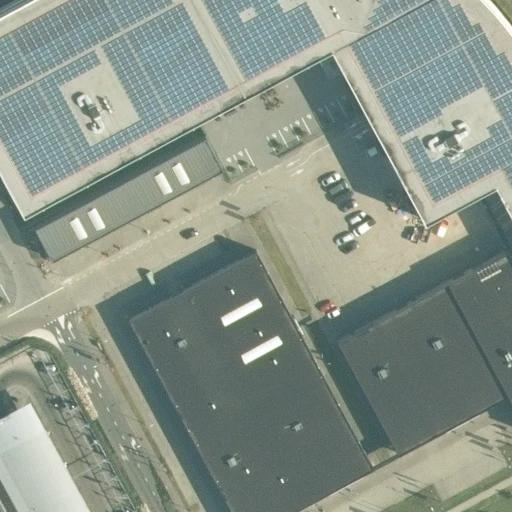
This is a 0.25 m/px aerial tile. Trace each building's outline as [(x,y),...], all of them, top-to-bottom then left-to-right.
[(0,169),(22,210),(329,45),(378,135),(384,146),(423,218),(475,190),(493,181),(511,216),(511,29),(505,21),(505,20),(487,0),(11,0),(0,6),(0,169)] [(222,167),(204,134),(31,234),(51,258),(222,167)] [(310,352),(256,249),(183,289),(239,391),(310,352)] [(511,262),(505,249),(336,340),(397,453),(503,395),(511,410),(511,262)] [(231,511),(286,511),(372,466),(310,352),(238,392),(183,289),(127,318),(231,511)] [(40,511),(65,511),(23,433),(11,411),(10,411),(2,416),(0,416),(0,478),(18,511),(19,511),(35,503),(40,511)]
